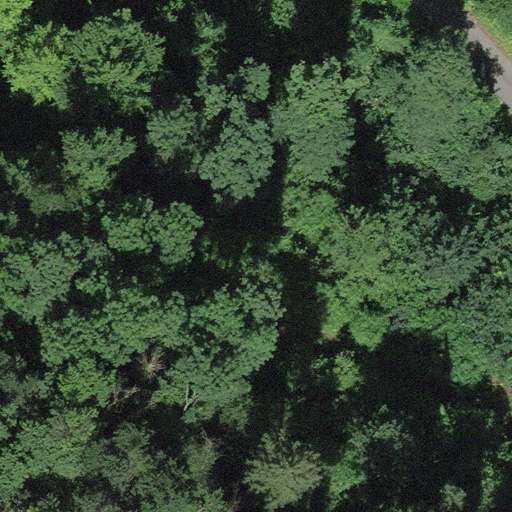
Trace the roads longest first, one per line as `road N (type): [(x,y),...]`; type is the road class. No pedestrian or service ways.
road 1 (track): [(511,426),(371,342),(253,311),(0,179)]
road 2 (unclassified): [(407,0),(511,100)]
